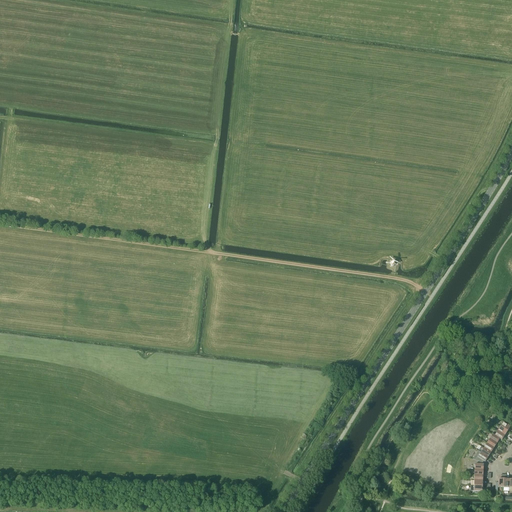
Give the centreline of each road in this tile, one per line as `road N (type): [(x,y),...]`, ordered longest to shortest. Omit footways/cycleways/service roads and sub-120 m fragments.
road 1 (track): [(422,293),(393,277),(0,224)]
road 2 (secondary): [(283,511),(511,154)]
